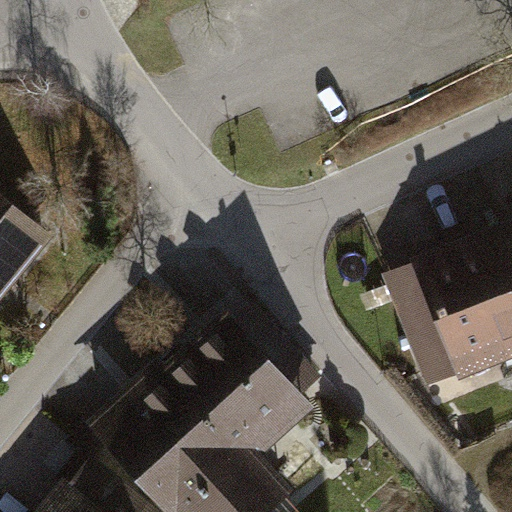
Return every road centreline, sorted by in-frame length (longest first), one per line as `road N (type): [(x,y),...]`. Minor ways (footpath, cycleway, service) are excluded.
road 1 (residential): [(248,240),(474,511)]
road 2 (residential): [(197,183),(0,420)]
road 3 (residential): [(511,119),(248,240)]
road 4 (residential): [(66,0),(113,81),(197,183)]
